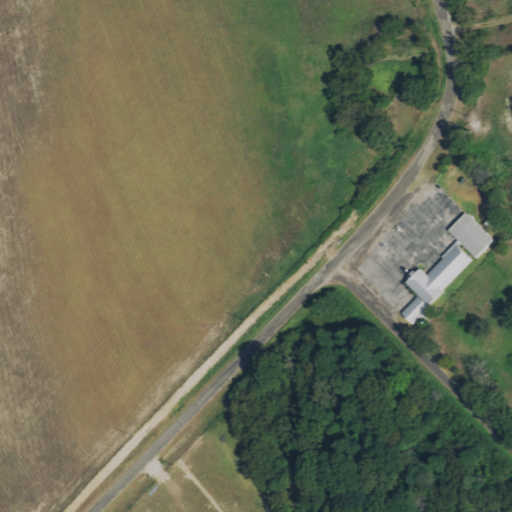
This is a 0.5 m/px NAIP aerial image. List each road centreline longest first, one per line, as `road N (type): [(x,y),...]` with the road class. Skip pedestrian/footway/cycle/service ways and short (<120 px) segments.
road 1 (residential): [(89,511),(413,170),(448,84),(448,39),(434,0)]
road 2 (residential): [(511,447),(327,266)]
